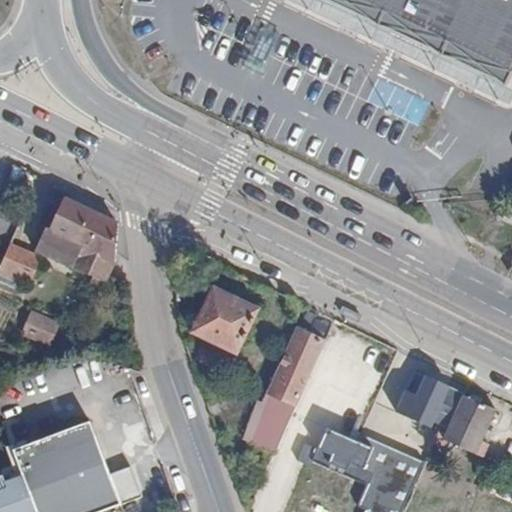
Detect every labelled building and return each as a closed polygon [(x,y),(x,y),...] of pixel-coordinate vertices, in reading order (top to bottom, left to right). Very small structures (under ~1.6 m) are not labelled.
[(511,69),(511,0),(322,0),(504,86),(511,69)] [(118,223),(64,197),(51,227),(46,227),(36,250),(95,276),(92,286),(106,289),(110,276),(114,264),(118,223)] [(2,263),(2,269),(30,283),(41,256),(13,245),(9,244),(2,263)] [(259,308),(213,287),(192,333),(238,353),(259,308)] [(52,344),(61,323),(32,311),(23,333),(52,344)] [(259,435),(278,444),(325,339),(296,327),(266,395),(274,399),(259,435)] [(464,394),(464,391),(415,369),(396,408),(428,424),(433,415),(450,424),(464,394)] [(495,409),(464,394),(450,424),(447,432),(440,429),(435,440),(441,443),(444,437),(482,456),(487,444),(480,441),(495,409)] [(28,413),(5,397),(0,405),(0,408),(21,422),(28,413)] [(96,511),(121,502),(89,420),(13,450),(18,462),(0,468),(0,469),(3,475),(0,475),(0,511),(96,511)] [(425,447),(431,449),(435,440),(440,429),(434,426),(425,447)] [(368,445),(332,430),(323,451),(307,444),(298,465),(313,471),(316,463),(369,485),(359,506),(372,511),(371,511),(403,511),(425,461),(371,438),(368,445)]
